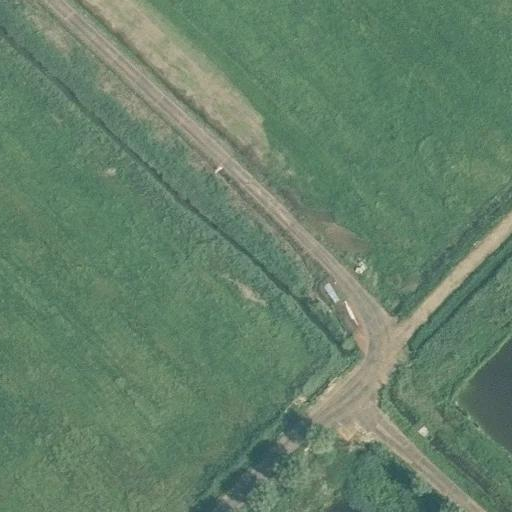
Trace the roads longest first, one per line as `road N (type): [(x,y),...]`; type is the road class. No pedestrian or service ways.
road 1 (track): [(55,0),(298,226),(395,340)]
road 2 (track): [(220,511),(344,391),(474,511)]
road 3 (track): [(344,391),(511,224)]
